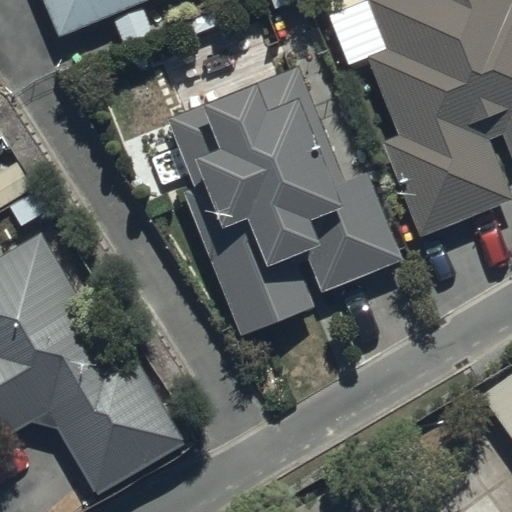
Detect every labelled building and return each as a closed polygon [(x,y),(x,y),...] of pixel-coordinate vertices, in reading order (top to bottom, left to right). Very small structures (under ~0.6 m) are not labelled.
[(43,0),(53,23),(105,2),(120,38),(151,25),(140,0),(43,0)] [(511,144),(511,0),(367,0),(382,38),(363,45),(393,124),(379,129),(415,224),(509,188),(486,127),(497,122),(506,147),(511,144)] [(307,294),(292,256),(302,252),(315,283),(397,250),(361,160),(332,172),(304,102),(309,101),(291,57),(254,72),(249,59),(193,81),(198,93),(161,107),(176,144),(149,155),(161,183),(177,176),(236,323),(307,294)] [(35,222),(0,243),(0,428),(28,413),(50,419),(89,483),(181,427),(120,326),(104,335),(35,222)] [(511,356),(477,380),(511,429),(511,356)]
